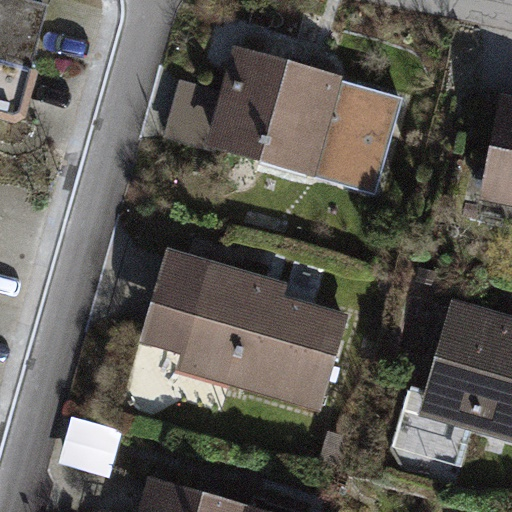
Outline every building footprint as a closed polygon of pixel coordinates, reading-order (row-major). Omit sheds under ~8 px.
[(0,0),(0,59),(16,4),(0,0)] [(0,61),(29,70),(45,12),(16,4),(0,59),(0,61)] [(333,79),(242,54),(216,146),(262,159),(261,164),(305,176),(318,131),(363,143),(352,183),(376,190),(401,100),(341,83),(337,99),(328,97),(333,79)] [(0,118),(10,121),(16,98),(21,100),(29,70),(0,61),(0,118)] [(511,108),(501,106),(490,162),(503,164),(497,195),(511,197),(511,108)] [(265,285),(170,257),(153,313),(173,319),(165,345),(236,365),(231,379),(320,405),(344,321),(261,297),(265,285)] [(510,325),(453,308),(428,394),(470,407),(466,420),(511,433),(511,340),(506,339),(510,325)] [(248,511),(249,510),(156,483),(147,511),(248,511)]
